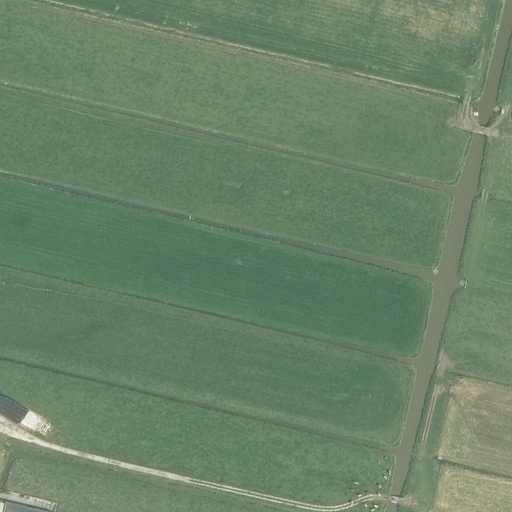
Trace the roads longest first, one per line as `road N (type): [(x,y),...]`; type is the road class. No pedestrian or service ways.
road 1 (track): [(0,66),(125,32),(401,97),(463,124),(467,99)]
road 2 (track): [(0,419),(45,445),(323,509),(371,495),(406,503)]
road 3 (track): [(156,0),(375,49),(470,89),(467,99)]
road 4 (track): [(463,124),(496,133),(483,207),(511,219)]
road 5 (track): [(441,368),(406,503)]
